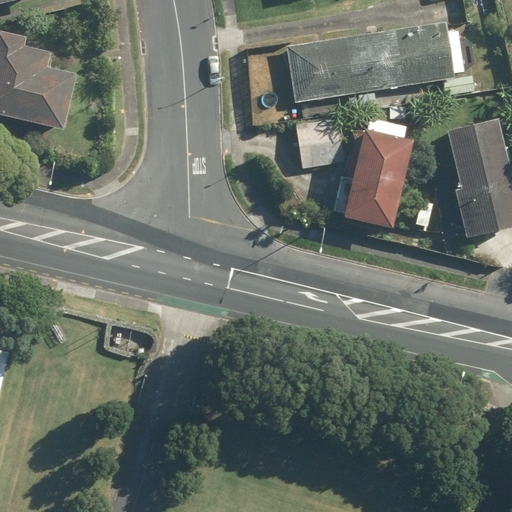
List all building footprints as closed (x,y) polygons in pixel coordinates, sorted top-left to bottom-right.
[(448,23),(288,46),(296,102),(349,95),(351,110),(380,106),(377,89),(443,80),(446,96),(477,92),(474,74),(468,75),(462,32),(450,34),(448,23)] [(0,33),(0,116),(66,131),(78,75),(50,69),(54,53),(27,47),(29,39),(0,33)] [(339,118),(297,124),(303,167),(345,161),(339,118)] [(369,129),(356,127),(337,215),(396,228),(415,142),(405,140),(408,126),(371,118),(369,129)] [(462,186),(455,188),(466,238),(511,227),(511,164),(502,118),(449,130),(462,186)] [(0,396),(11,352),(0,349),(0,396)]
